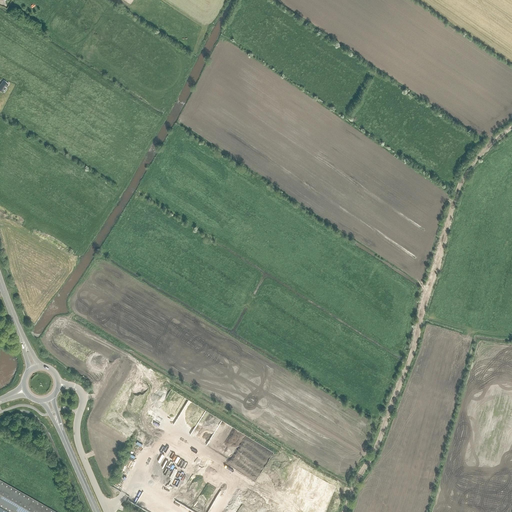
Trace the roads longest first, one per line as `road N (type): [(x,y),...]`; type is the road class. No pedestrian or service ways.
road 1 (track): [(347,511),(384,429),(464,179),(511,126)]
road 2 (tertiary): [(105,511),(78,445),(83,396),(57,385)]
